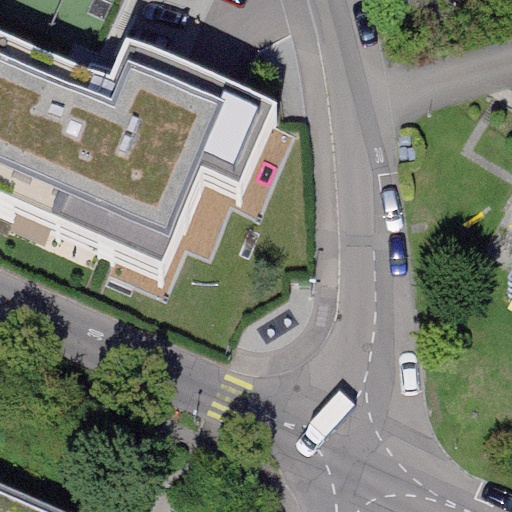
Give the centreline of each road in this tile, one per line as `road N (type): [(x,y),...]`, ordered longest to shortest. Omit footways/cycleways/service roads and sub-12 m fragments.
road 1 (residential): [(354,457),(378,318),(377,256),(371,108),(337,0)]
road 2 (residential): [(0,305),(354,457)]
road 3 (residential): [(354,457),(469,511)]
